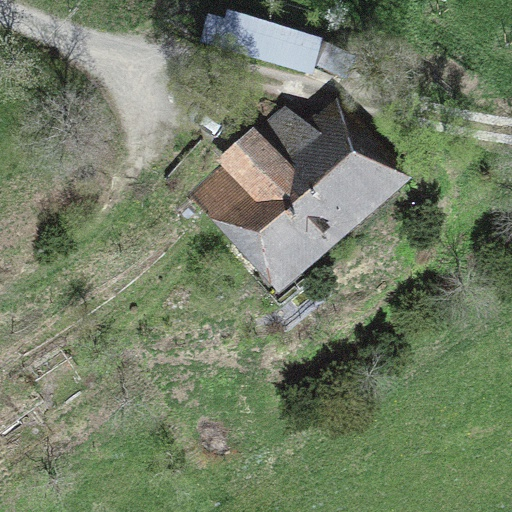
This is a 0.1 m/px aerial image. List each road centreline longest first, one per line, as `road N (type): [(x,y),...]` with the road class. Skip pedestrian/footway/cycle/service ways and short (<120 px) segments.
road 1 (unclassified): [(0,6),(137,58),(309,89)]
road 2 (track): [(309,89),(511,131)]
